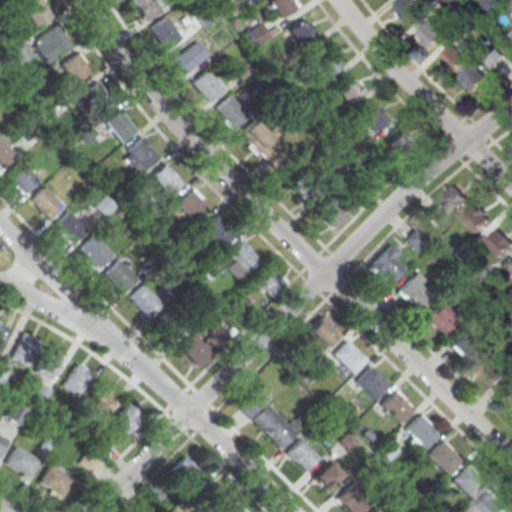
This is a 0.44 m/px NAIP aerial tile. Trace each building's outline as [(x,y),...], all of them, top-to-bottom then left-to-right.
[(20,3),(24,0),(40,0),(50,16),(34,26),(20,3)] [(130,0),(153,0),(160,9),(144,19),(130,0)] [(277,17),(296,6),(292,0),(267,0),(277,17)] [(407,22),(422,10),(414,0),(400,0),(394,6),(407,22)] [(491,13),(501,2),(498,0),(486,0),(482,6),(491,13)] [(148,26),(164,15),(179,37),(164,48),(148,26)] [(287,29),(299,45),(315,34),(303,17),(287,29)] [(431,48),(445,35),(431,20),(417,33),(431,48)] [(39,34),(54,23),(70,44),(55,55),(39,34)] [(245,33),(254,46),(268,37),(259,23),(245,33)] [(31,55),(23,40),(7,49),(15,64),(31,55)] [(454,73),(468,59),(454,44),(439,58),(454,73)] [(172,61),(185,73),(201,58),(189,45),(172,61)] [(505,62),(497,45),(483,51),(491,68),(505,62)] [(341,64),(330,48),(314,60),(324,75),(341,64)] [(59,63),(74,52),(90,74),(75,85),(59,63)] [(473,92),(488,78),(473,63),(459,77),(473,92)] [(190,81),(205,69),(222,90),(208,102),(190,81)] [(336,89),(350,103),(364,90),(351,75),(336,89)] [(81,92),(96,81),(111,102),(96,113),(81,92)] [(212,110),(231,131),(247,117),(227,96),(212,110)] [(371,130),(385,115),(373,103),(359,118),(371,130)] [(103,121),(117,109),(134,129),(120,141),(103,121)] [(239,137),(264,162),(278,148),(253,123),(239,137)] [(0,136),(14,156),(0,166),(0,136)] [(125,149),(140,136),(157,157),(143,169),(125,149)] [(411,146),(406,138),(398,144),(403,152),(411,146)] [(5,173),(19,160),(37,180),(23,193),(5,173)] [(150,176),(163,163),(181,183),(168,196),(150,176)] [(306,202),(319,187),(302,172),(289,187),(306,202)] [(28,198),(42,185),(60,205),(46,218),(28,198)] [(470,199),(454,185),(428,211),(437,221),(450,209),(455,214),(470,199)] [(175,202),(189,190),(206,210),(192,222),(175,202)] [(113,205),(102,195),(87,211),(99,221),(113,205)] [(476,232),(490,218),(476,204),(462,219),(476,232)] [(52,222),(66,210),(84,230),(70,242),(52,222)] [(200,229),(214,216),(233,234),(219,248),(200,229)] [(402,239),(415,251),(425,240),(412,228),(402,239)] [(511,245),(511,241),(499,229),(486,242),(500,257),(511,245)] [(78,246),(92,234),(110,254),(96,266),(78,246)] [(226,253),(239,240),(258,258),(245,272),(226,253)] [(382,249),(369,263),(388,281),(401,267),(382,249)] [(102,272),(116,260),(134,280),(120,292),(102,272)] [(251,278),(264,264),(283,283),(270,296),(251,278)] [(408,277),(395,291),(414,309),(428,295),(408,277)] [(127,296),(141,284),(159,304),(146,316),(127,296)] [(436,303),(423,317),(442,335),(455,321),(436,303)] [(153,321),(166,308),(185,327),(172,341),(153,321)] [(319,316),(305,329),(325,348),(338,334),(319,316)] [(463,330),(449,344),(469,362),(482,348),(463,330)] [(22,333),(39,343),(25,367),(8,358),(22,333)] [(178,346),(191,333),(210,352),(197,365),(178,346)] [(343,339),(330,354),(350,373),(364,359),(343,339)] [(32,370),(46,379),(61,356),(47,347),(32,370)] [(489,355),(475,369),(494,387),(508,373),(489,355)] [(74,362),(90,372),(75,395),(60,385),(74,362)] [(366,366),(353,380),(372,398),(385,384),(366,366)] [(99,383),(115,394),(99,416),(84,405),(99,383)] [(391,391),(378,405),(397,423),(411,409),(391,391)] [(237,407),(250,393),(261,404),(263,402),(293,432),(278,448),(237,407)] [(28,410),(11,400),(2,415),(19,426),(28,410)] [(123,436),(139,414),(126,404),(109,426),(123,436)] [(416,414),(403,428),(422,446),(435,432),(416,414)] [(347,450),(356,441),(347,432),(338,441),(347,450)] [(297,438),(284,452),(303,470),(316,456),(297,438)] [(438,440),(425,455),(445,475),(459,461),(438,440)] [(13,445),(3,462),(27,476),(37,459),(13,445)] [(96,460),(84,452),(75,464),(87,472),(96,460)] [(181,455),(168,469),(187,487),(200,473),(181,455)] [(37,485),(60,495),(71,470),(48,460),(37,485)] [(325,460),(311,474),(325,487),(338,473),(325,460)] [(462,464),(449,479),(469,498),(483,484),(462,464)] [(207,481),(194,495),(211,511),(213,511),(226,499),(207,481)] [(348,483),(335,497),(350,511),(357,511),(368,501),(348,483)] [(488,489),(475,503),(484,511),(502,511),(507,507),(488,489)]
